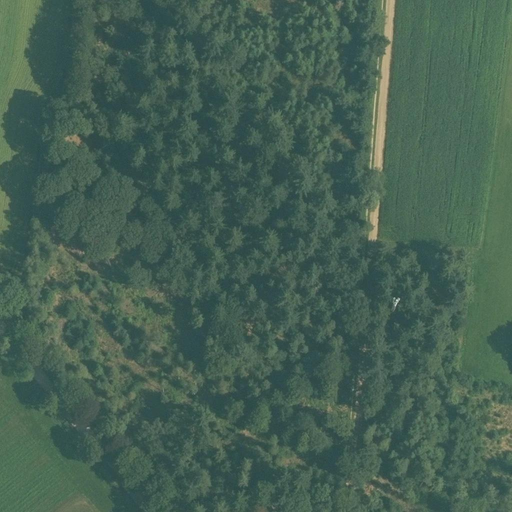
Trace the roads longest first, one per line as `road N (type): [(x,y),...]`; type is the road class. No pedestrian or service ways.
road 1 (track): [(388,0),(350,511)]
road 2 (track): [(142,511),(0,329)]
